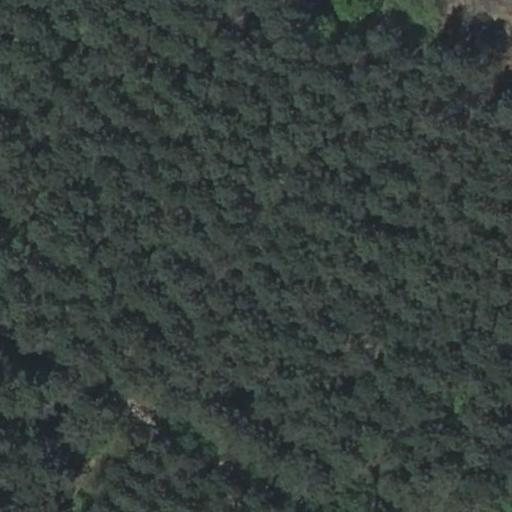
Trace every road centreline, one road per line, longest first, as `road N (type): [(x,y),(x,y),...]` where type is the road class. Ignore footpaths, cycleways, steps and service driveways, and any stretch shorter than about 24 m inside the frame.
road 1 (track): [(330,511),(0,324)]
road 2 (track): [(55,511),(131,398)]
